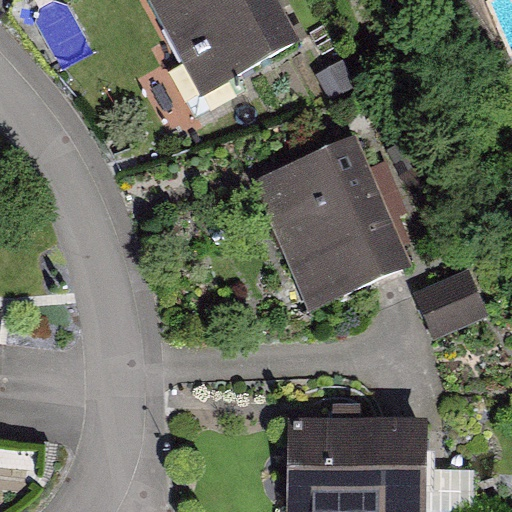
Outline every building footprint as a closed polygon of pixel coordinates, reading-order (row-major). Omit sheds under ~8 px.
[(159,0),(189,55),(172,65),(199,114),(249,87),(241,72),(299,41),(276,0),(159,0)] [(447,0),(472,39),(491,28),(472,0),(447,0)] [(412,257),(358,134),(262,176),(303,267),(316,262),(330,293),(378,272),(412,257)] [(468,266),(421,287),(439,327),(486,306),(468,266)] [(390,417),(296,417),(296,509),(427,508),(426,416),(390,417)]
